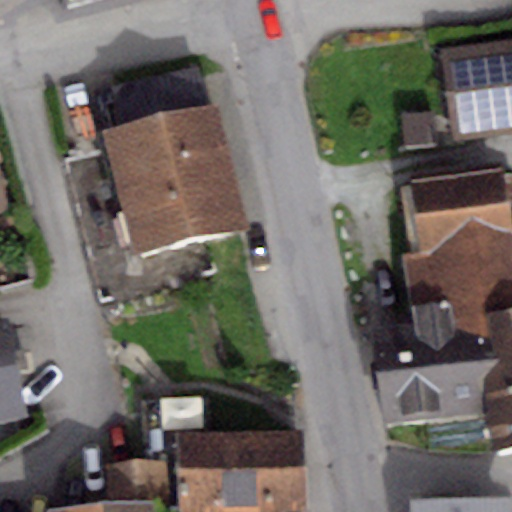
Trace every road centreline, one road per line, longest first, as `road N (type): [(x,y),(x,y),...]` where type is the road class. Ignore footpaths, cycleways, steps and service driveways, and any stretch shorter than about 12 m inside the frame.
road 1 (tertiary): [(358,477),(256,23)]
road 2 (residential): [(0,55),(256,23)]
road 3 (residential): [(256,23),(495,0)]
road 4 (residential): [(511,478),(358,477)]
